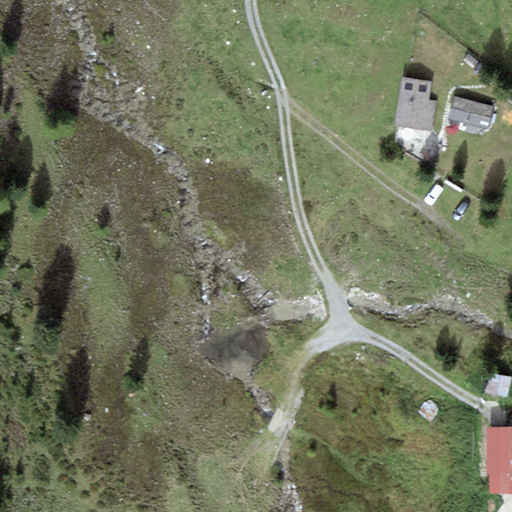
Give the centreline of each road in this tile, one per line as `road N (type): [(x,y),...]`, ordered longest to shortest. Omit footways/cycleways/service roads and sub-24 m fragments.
road 1 (track): [(249,0),(282,97),(298,219),(344,327),(492,410),(511,406)]
road 2 (track): [(344,327),(302,353),(286,413),(249,465)]
